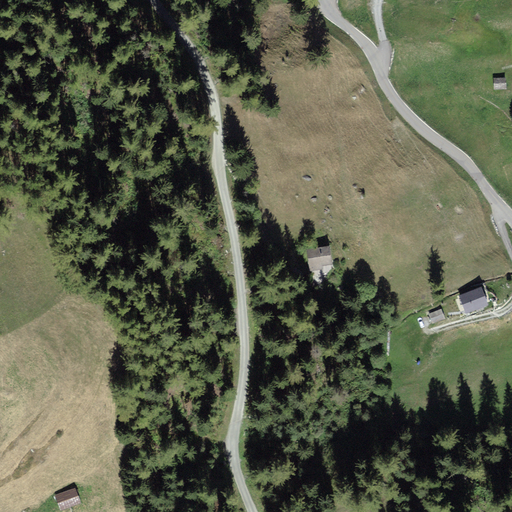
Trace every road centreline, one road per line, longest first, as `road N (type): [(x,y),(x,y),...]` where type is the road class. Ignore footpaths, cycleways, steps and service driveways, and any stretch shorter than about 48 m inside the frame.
road 1 (track): [(250,511),(232,450),(246,370),(214,92),(154,0)]
road 2 (unclassified): [(321,0),(372,51),(394,102),(454,152),(511,221)]
